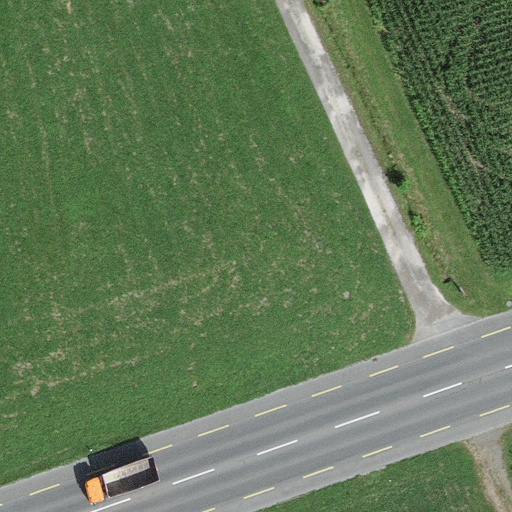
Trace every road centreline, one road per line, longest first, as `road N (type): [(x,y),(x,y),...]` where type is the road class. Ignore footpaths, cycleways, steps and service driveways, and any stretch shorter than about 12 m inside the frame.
road 1 (primary): [(93,511),(511,365)]
road 2 (track): [(465,381),(296,0)]
